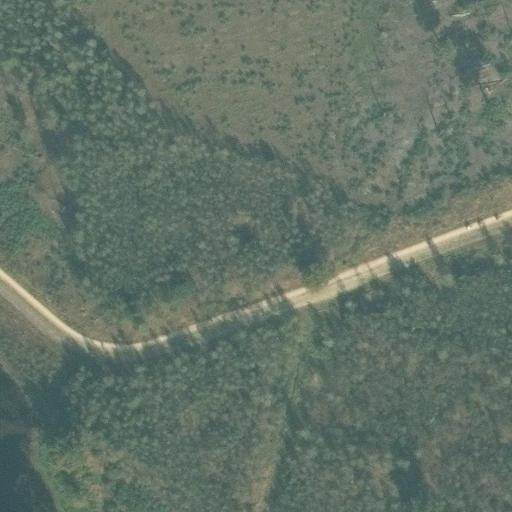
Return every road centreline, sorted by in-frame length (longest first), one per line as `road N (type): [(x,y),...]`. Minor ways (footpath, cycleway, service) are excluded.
road 1 (track): [(319,294),(186,343),(117,355),(73,345),(0,287)]
road 2 (track): [(511,222),(319,294)]
